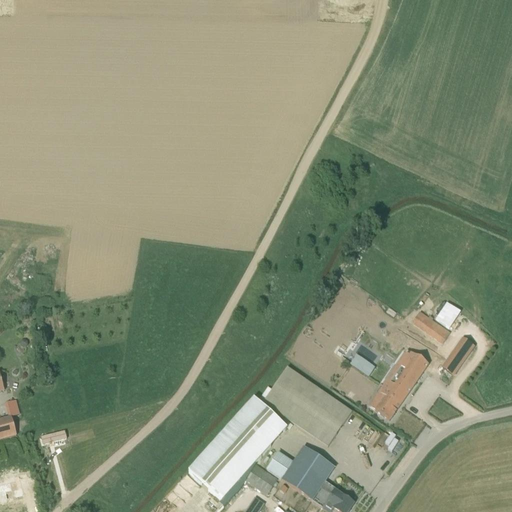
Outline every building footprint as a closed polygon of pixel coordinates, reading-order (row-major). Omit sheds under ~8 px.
[(412,326),(442,347),(451,335),(420,314),(412,326)] [(388,350),(400,333),(385,323),(373,341),(388,350)] [(368,375),(385,350),(350,327),(340,341),(362,356),(355,366),(368,375)] [(28,346),(28,343),(25,341),(22,341),(20,343),(20,346),(21,349),(24,350),(27,349),(28,346)] [(408,351),(420,358),(423,353),(411,346),(408,351)] [(374,413),(389,423),(428,366),(408,352),(377,396),(383,401),(374,413)] [(451,355),(441,370),(453,379),(464,364),(451,355)] [(287,371),(270,395),(335,438),(351,415),(287,371)] [(335,438),(270,395),(263,405),(327,449),(335,438)] [(218,441),(255,466),(287,431),(254,402),(218,441)] [(9,419),(20,416),(16,403),(6,406),(9,419)] [(0,441),(14,438),(9,420),(0,422),(0,441)] [(64,433),(42,439),(43,447),(66,441),(64,433)] [(255,466),(218,441),(188,475),(221,504),(255,466)] [(277,456),(276,456),(266,471),(267,471),(267,472),(312,503),(325,484),(334,471),(303,450),(293,466),(278,456),(277,456)] [(267,497),(270,493),(277,482),(256,467),(245,483),(267,497)] [(15,482),(0,484),(0,498),(1,502),(27,497),(24,484),(31,482),(29,474),(14,477),(15,482)] [(349,501),(336,491),(325,484),(312,503),(311,504),(322,511),(323,511),(333,511),(334,511),(349,511),(353,506),(348,502),(349,501)] [(255,499),(246,511),(261,511),(265,506),(255,499)]
